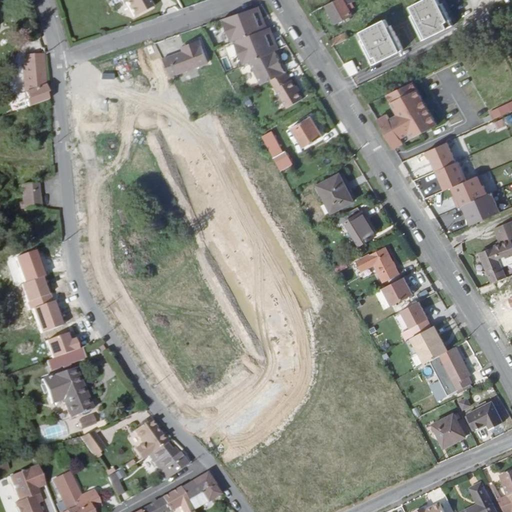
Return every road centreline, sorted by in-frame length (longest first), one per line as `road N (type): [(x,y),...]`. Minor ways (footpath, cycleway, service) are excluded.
road 1 (residential): [(511,378),(280,0)]
road 2 (residential): [(206,461),(162,415),(78,282),(56,62)]
road 3 (residential): [(243,0),(56,62)]
road 4 (residential): [(511,440),(358,511)]
